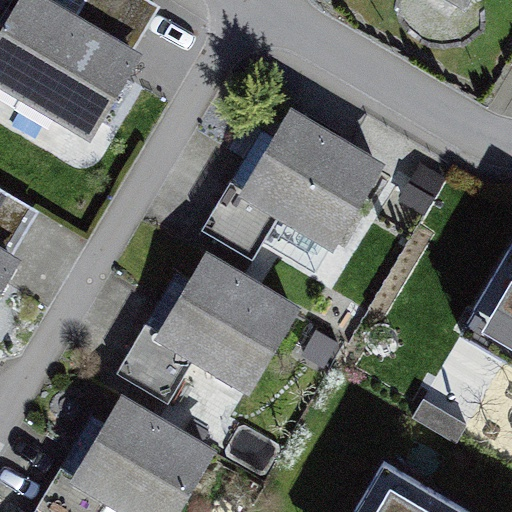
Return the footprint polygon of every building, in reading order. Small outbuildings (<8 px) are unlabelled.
[(83,0),(78,10),(61,0),(14,0),(0,24),(0,80),(93,136),(145,47),(137,42),(159,5),(151,0),(83,0)] [(388,157),(291,100),(242,184),(230,177),(200,228),(253,259),(280,214),(335,246),(388,157)] [(0,297),(25,254),(16,248),(39,209),(0,186),(0,297)] [(511,236),(459,326),(511,357),(511,236)] [(158,328),(145,321),(116,369),(170,401),(195,357),(251,390),(303,301),(206,245),(158,328)] [(176,511),(217,445),(122,388),(73,470),(62,463),(32,511),(102,511),(111,499),(132,511),(176,511)] [(469,423),(423,397),(412,416),(458,442),(469,423)] [(486,511),(385,452),(349,511),(486,511)]
